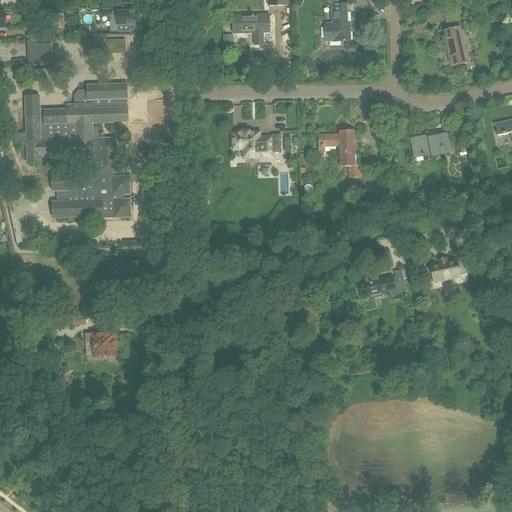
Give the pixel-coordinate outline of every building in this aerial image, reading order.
[(103,16),(112,16),(112,9),(111,3),(102,4),(97,4),(93,4),(93,10),(97,10),(97,24),(104,23),(103,16)] [(326,41),(334,41),(351,41),(350,24),(348,24),(348,5),(333,5),(333,24),(326,24),(326,41)] [(47,8),(31,8),(31,19),(48,18),(47,8)] [(141,11),(117,11),(117,25),(130,25),(130,30),(140,30),(140,24),(141,24),(141,11)] [(64,14),(54,15),(55,31),(66,31),(64,14)] [(234,16),(234,34),(255,33),(255,46),(265,45),(265,40),(263,40),(263,33),(271,33),(270,15),(234,16)] [(451,50),(448,51),(452,67),(469,63),(466,54),(464,54),(460,37),(462,37),(460,28),(447,31),(451,50)] [(52,40),(27,41),(29,66),(53,64),(52,40)] [(126,40),(108,40),(91,41),(86,41),(87,55),(127,54),(126,40)] [(52,191),(59,191),(60,201),(53,202),(53,218),(102,216),(102,217),(131,217),(131,200),(121,200),(121,195),(130,195),(130,176),(113,177),(113,173),(117,173),(116,139),(103,139),(103,134),(98,134),(98,130),(95,127),(93,127),(92,123),(128,122),(127,108),(125,108),(124,99),(127,99),(126,84),(87,85),(87,90),(86,90),(83,91),(81,92),(80,93),(77,96),(76,97),(75,99),(74,102),(74,103),(74,105),(66,105),(66,109),(44,110),(44,111),(40,111),(39,96),(25,96),(26,134),(14,134),(14,146),(27,145),(27,163),(41,163),(41,155),(89,154),(90,178),(77,178),(77,173),(52,174),(52,191)] [(511,121),(496,125),(499,136),(505,135),(505,136),(508,135),(508,134),(511,133),(511,121)] [(243,133),(233,134),(234,150),(242,150),(243,159),(260,159),(260,160),(274,160),(274,137),(261,138),(261,133),(251,133),(251,131),(243,131),(243,133)] [(341,135),(319,135),(320,151),(325,150),(325,147),(341,147),(342,167),(350,167),(350,178),(362,178),(362,166),(361,166),(360,155),(355,155),(355,131),(340,131),(341,135)] [(429,134),(411,138),(414,152),(421,151),(422,154),(432,152),(432,154),(450,151),(450,155),(462,153),(461,149),(459,141),(448,143),(446,134),(430,137),(429,134)] [(304,194),(297,194),(297,183),(300,183),(300,176),(288,177),(289,208),(298,208),(298,201),(305,200),(304,194)] [(376,201),(381,222),(394,219),(389,198),(376,201)] [(103,278),(103,288),(121,287),(121,280),(142,279),(142,267),(139,267),(139,261),(133,261),(133,259),(105,259),(106,278),(103,278)] [(452,278),(461,276),(460,275),(466,274),(468,271),(467,262),(463,260),(457,261),(457,260),(432,265),(435,282),(444,280),(444,281),(446,283),(451,281),(453,280),(452,278)] [(393,276),(379,279),(378,276),(367,279),(367,282),(360,283),(362,297),(370,295),(371,298),(383,296),(382,293),(396,290),(407,294),(405,288),(412,286),(410,280),(405,282),(402,270),(395,271),(396,277),(393,277),(393,276)] [(76,314),(68,316),(63,317),(63,318),(55,320),(58,331),(66,329),(66,328),(88,323),(86,316),(77,318),(76,314)] [(94,344),(94,357),(116,356),(116,334),(87,335),(87,344),(94,344)]
